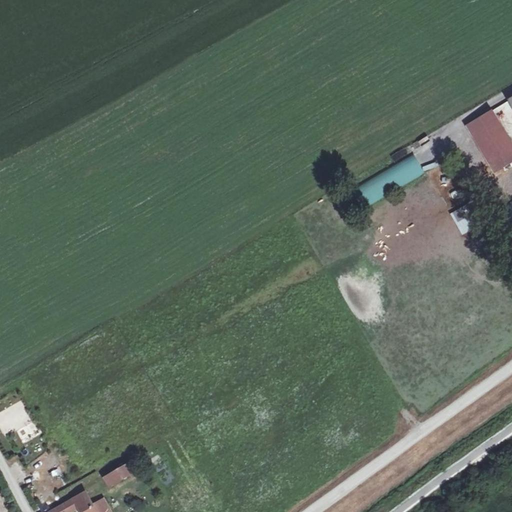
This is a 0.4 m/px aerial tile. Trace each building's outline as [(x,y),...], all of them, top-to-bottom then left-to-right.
[(423,172),(412,154),(347,192),(357,210),(423,172)] [(426,172),(439,167),(437,162),(424,167),(426,172)] [(454,182),(448,185),(453,195),(459,192),(454,182)] [(471,203),(451,213),(463,235),(482,225),(471,203)] [(23,402),(0,411),(0,427),(3,435),(32,423),(23,402)] [(103,479),(108,487),(136,471),(131,464),(103,479)] [(52,511),(71,511),(79,508),(80,511),(108,511),(103,501),(92,506),(86,494),(52,511)]
